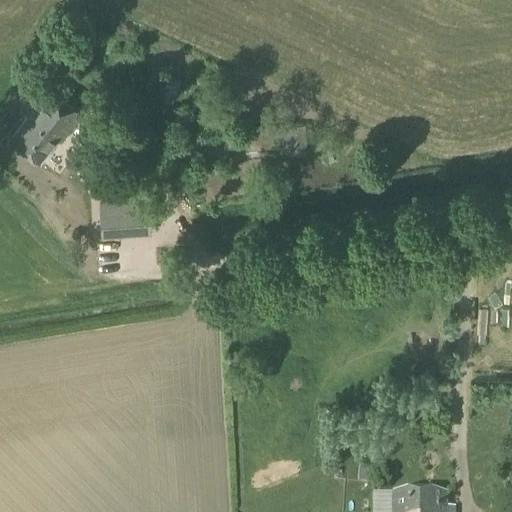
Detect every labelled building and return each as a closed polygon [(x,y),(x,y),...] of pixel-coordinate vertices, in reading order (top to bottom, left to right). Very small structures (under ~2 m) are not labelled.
[(79,113),(43,85),(21,112),(24,115),(7,138),(37,162),(47,149),(60,159),(68,149),(58,141),(79,113)] [(275,162),(274,155),(305,153),(303,125),(168,134),(170,163),(180,162),(181,168),(190,167),(189,161),(261,156),(262,163),(275,162)] [(148,201),(112,203),(114,237),(150,235),(148,201)] [(443,265),(440,247),(421,250),(424,269),(443,265)] [(385,465),(359,463),(357,483),(383,485),(385,465)] [(442,511),(442,495),(388,495),(388,511),(442,511)]
